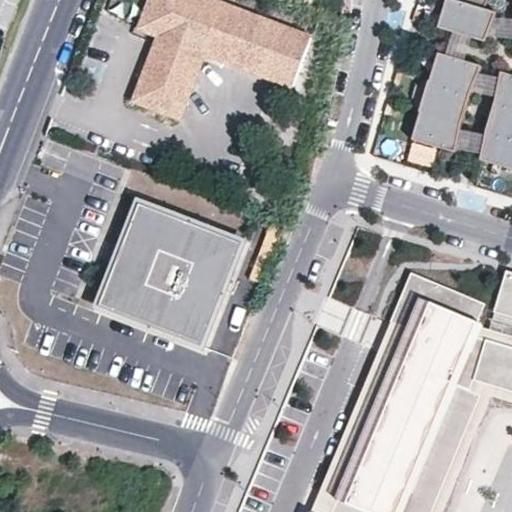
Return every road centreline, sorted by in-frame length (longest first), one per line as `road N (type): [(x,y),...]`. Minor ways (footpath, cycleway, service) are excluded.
road 1 (residential): [(328,175),(216,452),(45,411)]
road 2 (residential): [(328,175),(511,233)]
road 3 (residential): [(375,0),(328,175)]
road 4 (residential): [(59,0),(0,150)]
